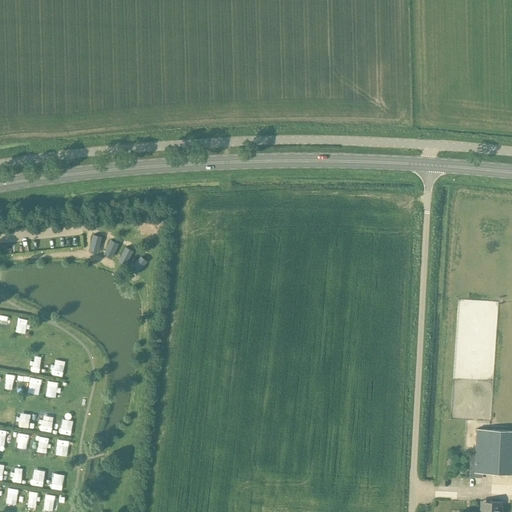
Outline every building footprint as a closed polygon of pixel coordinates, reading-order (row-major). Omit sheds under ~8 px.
[(49,239),(49,247),(60,247),(61,239),(49,239)] [(27,330),(29,319),(18,317),(16,328),(27,330)] [(12,364),(21,367),(25,352),(15,350),(12,364)] [(47,380),(46,394),(59,395),(59,380),(47,380)] [(3,408),(1,423),(13,425),(16,409),(3,408)] [(59,423),(59,434),(72,434),(71,423),(59,423)] [(511,430),(476,429),(475,472),(511,473),(511,430)] [(26,491),(25,507),(38,508),(39,491),(26,491)]
